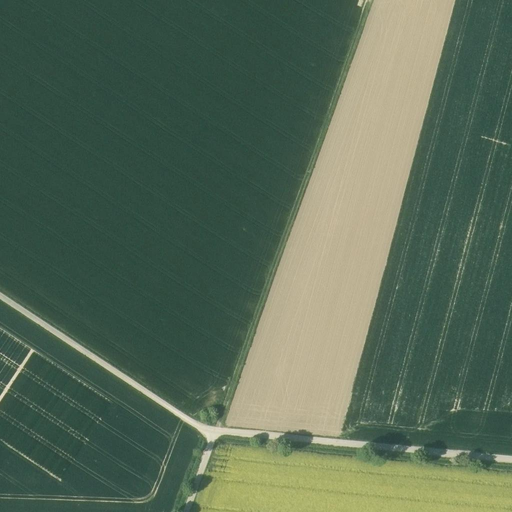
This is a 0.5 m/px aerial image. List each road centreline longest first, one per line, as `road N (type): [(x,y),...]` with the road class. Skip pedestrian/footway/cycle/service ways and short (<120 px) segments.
road 1 (track): [(511,460),(214,432),(0,295)]
road 2 (track): [(186,511),(367,0)]
